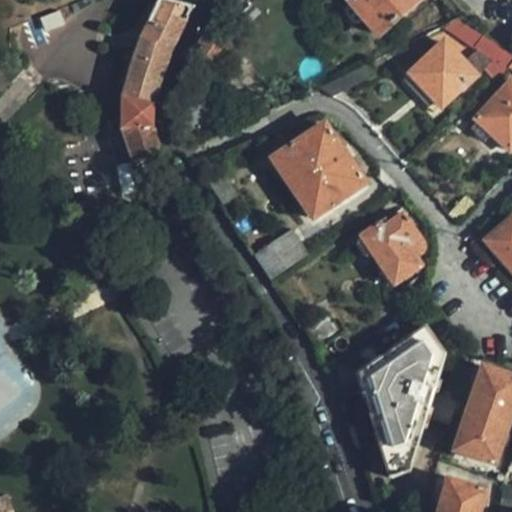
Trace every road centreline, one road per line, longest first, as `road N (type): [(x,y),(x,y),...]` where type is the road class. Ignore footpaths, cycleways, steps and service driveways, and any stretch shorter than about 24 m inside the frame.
road 1 (residential): [(180,159),(303,106),(337,108),(427,206),(457,277),(492,330),(511,344)]
road 2 (residential): [(180,159),(326,392),(365,511)]
road 3 (residential): [(225,0),(179,58),(168,102),(180,159)]
